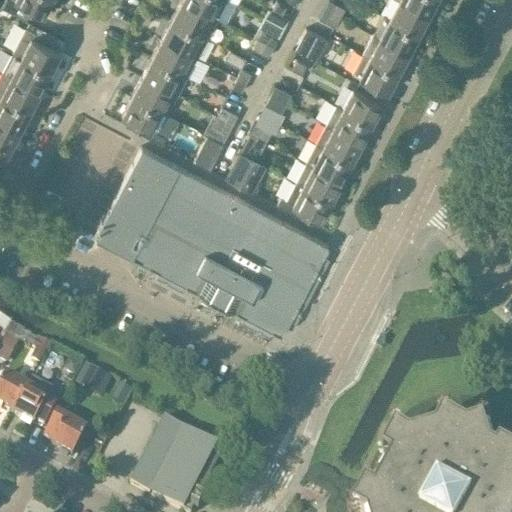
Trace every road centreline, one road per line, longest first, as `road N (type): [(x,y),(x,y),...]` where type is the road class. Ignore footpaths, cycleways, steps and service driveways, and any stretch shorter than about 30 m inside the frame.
road 1 (tertiary): [(309,386),(3,227)]
road 2 (residential): [(3,227),(99,70),(91,33),(108,0)]
road 3 (tertiary): [(309,386),(413,192)]
road 4 (tertiary): [(413,192),(511,1)]
road 5 (tertiary): [(249,511),(309,386)]
road 6 (residential): [(511,280),(413,192)]
